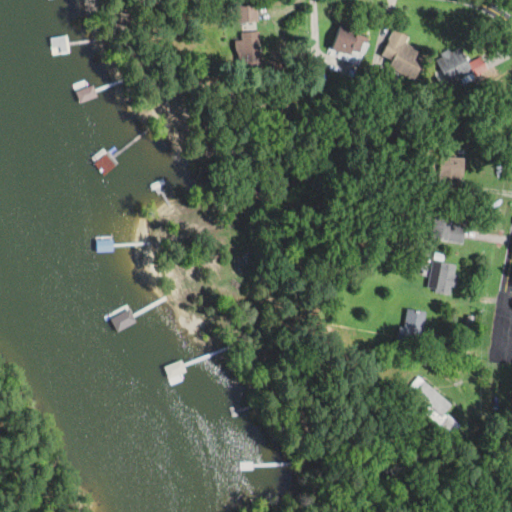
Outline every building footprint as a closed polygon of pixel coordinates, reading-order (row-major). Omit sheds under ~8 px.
[(256,6),(241,8),(243,24),(258,23),(256,6)] [(352,33),(353,30),(342,26),(334,50),(361,59),(367,38),(352,33)] [(409,36),(393,30),(379,67),(414,80),(425,53),(406,46),(409,36)] [(241,32),(241,66),(260,66),(260,32),(241,32)] [(448,85),(463,78),(465,82),(487,71),(481,58),(468,64),(460,47),(435,59),(448,85)] [(68,104),(72,114),(87,108),(83,98),(68,104)] [(463,245),(466,225),(453,222),(455,212),(438,209),(432,239),(463,245)] [(431,293),(455,293),(455,263),(431,263),(431,293)] [(420,347),(427,312),(405,308),(399,344),(420,347)] [(452,405),(421,376),(404,394),(436,423),(452,405)]
